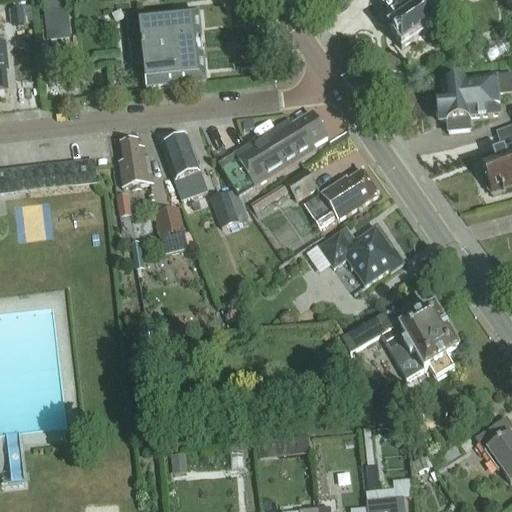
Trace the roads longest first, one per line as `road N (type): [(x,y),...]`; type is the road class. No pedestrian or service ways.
road 1 (residential): [(0,132),(339,92)]
road 2 (tertiary): [(511,346),(339,92)]
